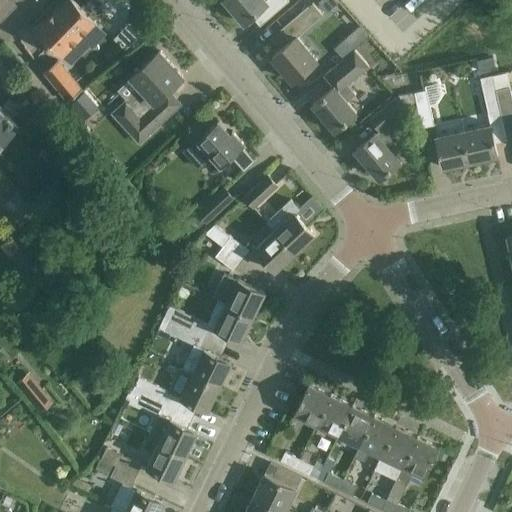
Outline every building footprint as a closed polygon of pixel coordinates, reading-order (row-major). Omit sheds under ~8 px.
[(67,0),(36,32),(62,57),(97,21),(94,19),(103,10),(99,7),(94,1),(92,0),(88,0),(82,6),(74,0),(67,0)] [(224,0),(245,23),(253,16),(261,26),(290,1),(289,0),(224,0)] [(298,36),(324,14),(314,2),(281,30),(291,41),(273,57),(293,81),(318,60),(298,36)] [(160,51),(132,77),(142,89),(127,102),(126,101),(114,113),(140,141),(178,106),(166,93),(183,77),(160,51)] [(371,68),(357,51),(326,77),(335,88),(318,103),(317,101),(313,104),(337,132),(358,114),(349,103),(358,96),(350,86),(371,68)] [(58,60),(44,72),(69,101),(83,89),(58,60)] [(496,143),(508,140),(503,118),(497,88),(494,74),(482,76),(491,123),(464,129),(471,162),(498,156),(496,143)] [(439,84),(427,86),(427,89),(429,98),(430,106),(435,105),(441,96),(439,84)] [(511,89),(511,85),(497,88),(503,118),(511,115),(511,89)] [(430,106),(429,98),(427,89),(415,91),(422,127),(434,125),(430,106)] [(400,161),(388,148),(402,136),(393,128),(388,123),(408,106),(399,96),(372,119),(381,129),(357,149),(380,178),(400,161)] [(22,108),(21,107),(12,98),(5,105),(0,101),(0,149),(24,125),(15,116),(22,108)] [(198,140),(200,143),(191,152),(203,165),(212,156),(222,167),(233,157),(244,169),(255,160),(243,147),(246,145),(233,131),(231,133),(219,121),(198,140)] [(471,162),(464,129),(437,135),(444,168),(471,162)] [(91,158),(71,132),(61,141),(81,166),(91,158)] [(255,206),(278,184),(268,174),(245,196),(255,206)] [(208,222),(234,197),(225,187),(198,211),(208,222)] [(315,234),(299,217),(295,213),(300,209),(291,199),(267,222),(275,231),(296,253),(315,234)] [(29,200),(28,200),(12,215),(22,226),(39,211),(29,200)] [(249,249),(231,236),(215,225),(206,233),(224,246),(242,259),(249,249)] [(276,271),(295,253),(296,253),(275,231),(256,249),(276,271)] [(17,235),(11,240),(2,246),(30,283),(43,273),(17,235)] [(242,259),(224,246),(216,256),(234,269),(242,259)] [(237,279),(225,303),(225,304),(254,318),(266,293),(237,279)] [(243,341),(254,318),(225,304),(225,303),(219,300),(208,323),(189,314),(169,305),(163,318),(226,346),(232,336),(243,341)] [(232,362),(221,357),(226,346),(163,318),(158,329),(164,331),(164,330),(179,336),(195,343),(183,369),(220,387),(232,362)] [(209,410),(220,387),(183,369),(177,381),(174,380),(169,391),(140,377),(135,388),(134,389),(193,416),(199,406),(209,410)] [(316,424),(331,395),(309,384),(295,414),(316,424)] [(188,427),(193,416),(134,389),(135,388),(132,387),(127,398),(145,407),(159,414),(148,438),(159,443),(159,444),(186,457),(198,432),(188,427)] [(338,434),(352,405),(331,395),(316,424),(338,434)] [(359,445),(374,415),(352,405),(338,434),(359,445)] [(380,455),(395,425),(374,415),(359,445),(360,445),(355,456),(365,461),(370,450),(380,455)] [(397,480),(418,436),(395,425),(380,455),(382,456),(375,469),(397,480)] [(440,447),(418,436),(397,480),(387,500),(382,510),(386,511),(408,511),(410,508),(399,503),(413,473),(422,477),(424,476),(426,477),(440,447)] [(175,480),(186,457),(159,444),(148,467),(175,480)] [(140,462),(121,453),(107,447),(102,458),(135,473),(140,462)] [(296,468),(300,459),(286,452),(281,461),(296,468)] [(130,484),(135,473),(102,458),(97,468),(111,475),(111,476),(130,484)] [(317,478),(322,469),(300,459),(296,468),(317,478)] [(284,511),(301,477),(271,462),(266,473),(265,473),(254,497),(284,511)] [(339,489),(344,480),(322,469),(317,478),(339,489)] [(72,485),(89,492),(92,484),(77,479),(72,485)] [(358,487),(344,480),(339,489),(353,496),(358,487)] [(136,488),(125,511),(159,511),(165,502),(136,488)] [(336,494),(331,504),(337,507),(342,497),(336,494)] [(382,510),(387,500),(372,494),(368,503),(382,510)] [(283,511),(284,511),(254,497),(246,511),(283,511)] [(39,503),(29,499),(33,511),(35,511),(39,505),(39,503)]
